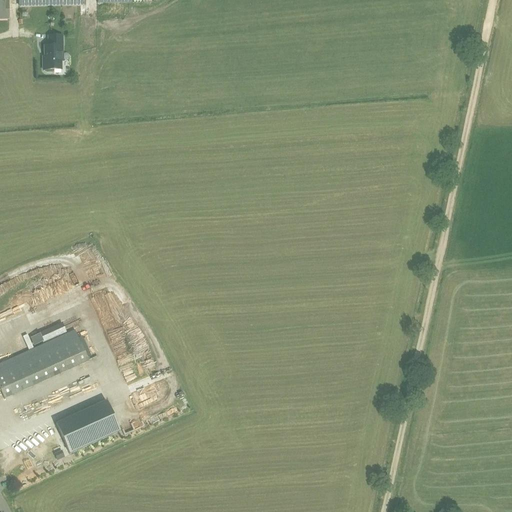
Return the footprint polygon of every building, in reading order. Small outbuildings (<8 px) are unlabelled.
[(0,0),(0,20),(8,20),(8,11),(8,3),(4,3),(4,0),(18,0),(19,6),(85,5),(85,0),(0,0)] [(62,53),(62,36),(49,37),(49,47),(45,47),(45,61),(43,61),(43,71),(45,71),(45,72),(46,73),(52,73),(53,72),(53,70),(61,70),(61,53),(62,53)] [(84,259),(89,268),(101,261),(96,253),(84,259)] [(13,306),(19,303),(16,296),(10,299),(13,306)] [(50,351),(0,373),(0,391),(3,399),(88,361),(78,338),(61,346),(58,338),(46,344),(50,351)] [(105,373),(98,378),(110,396),(118,391),(105,373)] [(69,457),(119,434),(105,404),(55,427),(56,430),(27,444),(38,468),(67,454),(69,457)]
